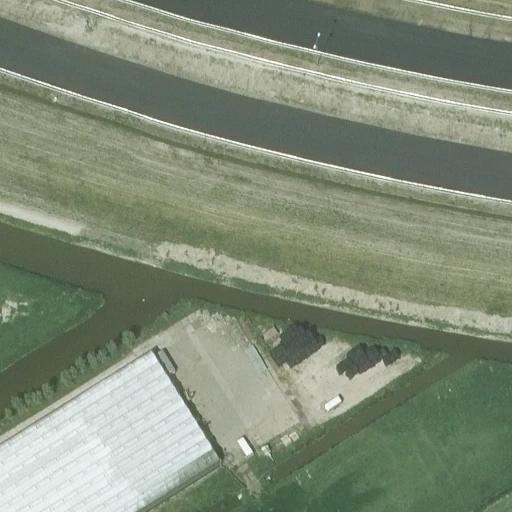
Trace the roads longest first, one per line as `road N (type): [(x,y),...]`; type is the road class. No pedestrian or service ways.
road 1 (motorway): [(0,42),(161,92),(511,162)]
road 2 (motorway): [(511,64),(386,45),(193,0)]
